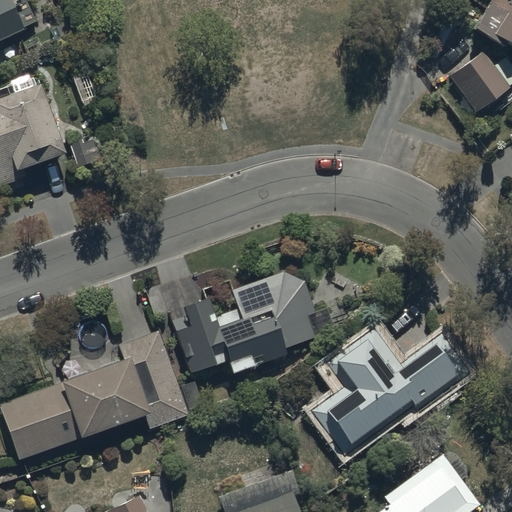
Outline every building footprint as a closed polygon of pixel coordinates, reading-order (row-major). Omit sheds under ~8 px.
[(0,0),(0,39),(26,28),(13,0),(0,0)] [(511,0),(488,0),(473,25),(511,48),(511,0)] [(482,48),(449,73),(476,110),(509,85),(482,48)] [(43,78),(0,91),(0,182),(25,175),(21,163),(66,147),(43,78)] [(79,137),(69,141),(77,165),(101,156),(94,135),(80,140),(79,137)] [(172,319),(190,368),(226,354),(233,372),(288,350),(285,344),(358,316),(350,294),(315,308),(303,277),(283,268),(233,286),(243,313),(219,321),(208,289),(181,299),(187,313),(172,319)] [(344,384),(311,406),(345,453),(364,439),(360,433),(410,398),(414,404),(468,366),(442,329),(399,360),(374,324),(326,358),(344,384)] [(122,357),(0,398),(0,399),(20,457),(150,412),(155,426),(204,409),(194,379),(180,384),(160,325),(116,340),(122,357)] [(443,453),(384,495),(390,504),(379,511),(466,511),(478,503),(443,453)] [(301,511),(296,494),(300,492),(292,468),(285,470),(282,461),(213,485),(220,505),(221,505),(223,511),(301,511)] [(145,511),(138,496),(101,511),(145,511)]
